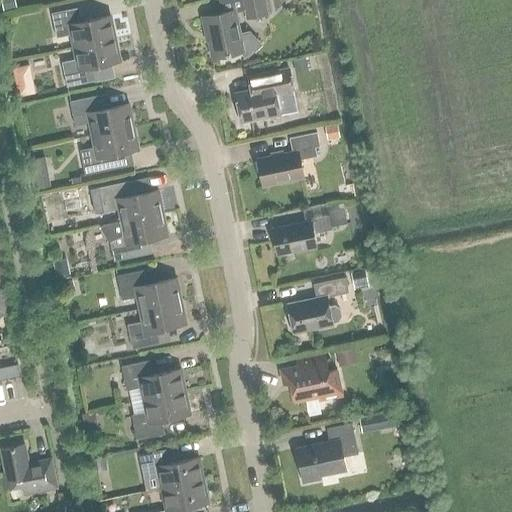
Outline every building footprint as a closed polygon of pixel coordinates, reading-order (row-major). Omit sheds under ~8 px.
[(0,0),(4,13),(16,10),(14,0),(0,0)] [(265,0),(243,0),(248,19),(269,14),(265,0)] [(115,39),(111,16),(82,23),(79,8),(52,14),(57,38),(71,35),(74,48),(115,39)] [(202,18),(205,34),(207,34),(212,59),(242,53),(245,56),(245,57),(245,58),(259,46),(249,34),(240,36),(235,11),(202,18)] [(94,82),(91,67),(120,61),(115,39),(74,48),(76,60),(62,63),(67,87),(94,82)] [(305,57),(292,60),(295,74),(308,71),(305,57)] [(35,93),(30,64),(12,67),(18,97),(35,93)] [(249,91),(235,94),(241,124),(280,116),(276,97),(294,94),(289,69),(256,75),(246,77),(249,91)] [(134,127),(129,105),(100,111),(97,96),(70,102),(75,126),(89,123),(92,136),(134,127)] [(337,124),(332,125),(325,127),(327,140),(335,138),(340,137),(337,124)] [(110,155),(138,150),(134,127),(92,136),(94,148),(80,151),(85,175),(112,170),(110,155)] [(263,187),(303,179),(299,161),(317,157),(315,148),(319,147),(316,133),(289,139),(292,153),(257,160),(263,187)] [(51,187),(48,174),(31,177),(33,190),(39,189),(51,187)] [(163,213),(158,191),(129,197),(126,183),(99,188),(104,213),(119,209),(121,222),(163,213)] [(40,195),(36,196),(40,214),(44,213),(53,212),(50,193),(40,195)] [(277,257),(278,256),(278,255),(315,247),(315,249),(317,248),(313,231),(331,228),(331,227),(347,223),(343,203),(327,206),(326,204),(303,209),(306,223),(273,230),(273,228),(271,229),(277,257)] [(167,236),(163,213),(121,222),(102,226),(100,227),(109,243),(110,242),(114,262),(141,256),(138,242),(167,236)] [(56,277),(58,277),(70,274),(67,259),(54,261),(53,261),(56,277)] [(181,301),(176,279),(147,285),(144,271),(117,276),(122,301),(137,298),(140,310),(181,301)] [(362,272),(351,274),(352,282),(363,279),(367,279),(365,271),(362,272)] [(293,334),(295,334),(294,333),(331,325),(331,326),(332,326),(332,323),(338,322),(341,317),(339,309),(335,306),(329,308),(327,298),(348,293),(345,279),(314,285),(317,299),(289,305),(288,304),(287,305),(293,334)] [(74,292),(71,281),(60,284),(63,295),(74,292)] [(156,330),(185,324),(181,301),(140,310),(142,322),(127,325),(132,350),(159,344),(156,330)] [(357,364),(353,348),(335,352),(339,368),(357,364)] [(283,385),(290,383),(294,403),(319,398),(319,402),(342,397),(337,370),(328,372),(325,356),(297,361),(298,366),(280,370),(283,385)] [(185,392),(181,370),(152,375),(149,361),(122,367),(127,391),(141,388),(144,401),(185,392)] [(161,420),(190,415),(185,392),(144,401),(146,413),(132,416),(137,440),(164,435),(161,420)] [(398,423),(395,410),(388,412),(370,416),(373,429),(398,423)] [(98,425),(95,411),(85,413),(81,414),(84,427),(88,427),(98,425)] [(345,470),(342,458),(358,455),(351,424),(326,429),(329,443),(297,450),(304,483),(321,479),(320,475),(345,470)] [(57,488),(51,459),(28,464),(24,445),(0,450),(5,473),(0,474),(3,489),(24,485),(26,494),(57,488)] [(166,450),(139,456),(144,480),(146,492),(162,489),(203,481),(199,458),(169,464),(166,450)] [(175,511),(175,510),(208,503),(203,481),(162,489),(166,510),(157,511),(175,511)]
